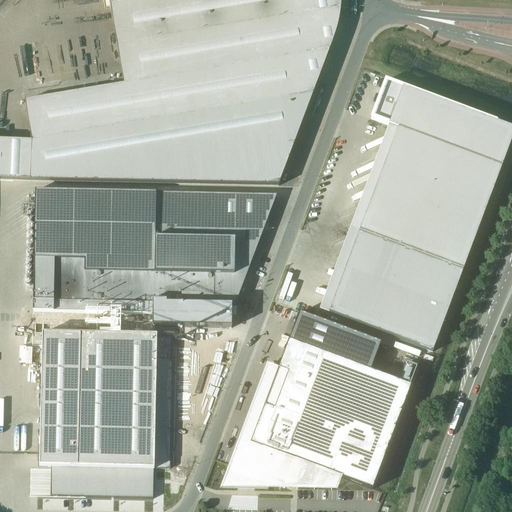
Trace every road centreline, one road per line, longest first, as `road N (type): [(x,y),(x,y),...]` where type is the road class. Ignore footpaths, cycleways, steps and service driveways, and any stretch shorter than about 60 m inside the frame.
road 1 (unclassified): [(184,511),(371,9)]
road 2 (tertiary): [(425,508),(494,329)]
